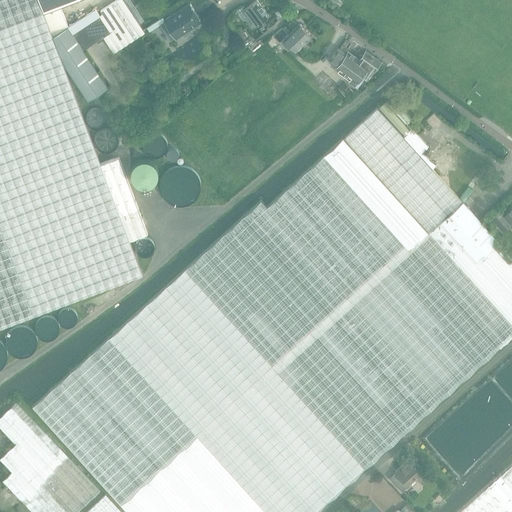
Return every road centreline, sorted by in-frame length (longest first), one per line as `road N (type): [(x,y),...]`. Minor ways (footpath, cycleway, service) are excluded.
road 1 (unclassified): [(511,145),(296,0)]
road 2 (unclassified): [(325,511),(511,345)]
road 3 (unknown): [(238,0),(226,9),(211,59),(152,105),(126,100),(107,72)]
